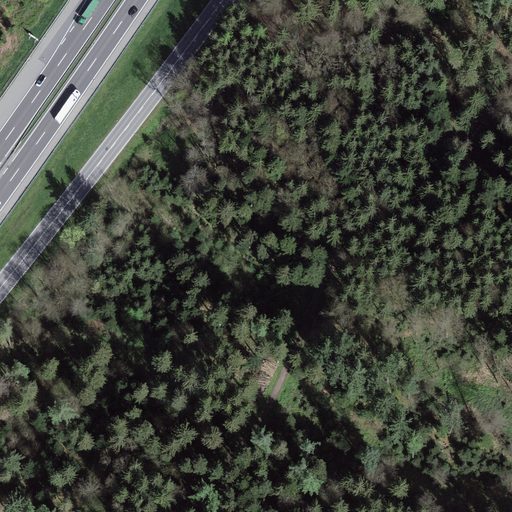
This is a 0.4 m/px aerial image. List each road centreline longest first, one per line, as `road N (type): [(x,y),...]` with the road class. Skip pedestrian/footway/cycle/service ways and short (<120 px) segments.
road 1 (track): [(171,511),(253,430),(333,264),(415,204),(511,87)]
road 2 (primary): [(0,288),(222,0)]
road 3 (motorway): [(0,195),(136,0)]
road 4 (motorway): [(103,0),(0,147)]
